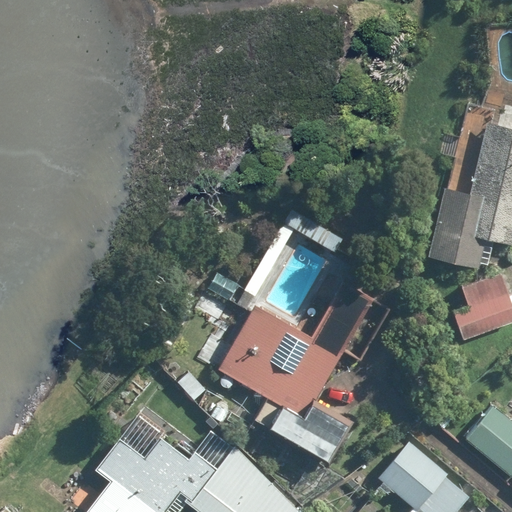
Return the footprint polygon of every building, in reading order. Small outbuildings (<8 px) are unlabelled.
[(440,187),(425,258),(476,269),(482,241),(511,247),(511,129),(484,123),(469,194),(440,187)] [(293,231),(280,223),(240,290),(253,298),(293,231)] [(238,284),(215,271),(204,291),(227,303),(238,284)] [(511,321),(511,311),(498,273),(443,293),(460,341),(511,321)] [(309,407),(368,300),(339,283),(311,335),(252,303),(215,371),(277,405),(262,432),(321,464),(342,425),(309,407)] [(204,389),(185,370),(173,382),(192,401),(204,389)] [(511,477),(511,422),(490,406),(462,444),(510,481),(511,477)] [(83,511),(178,511),(184,505),(193,511),(294,511),(296,511),(211,429),(187,460),(161,440),(166,434),(138,412),(94,468),(108,480),(83,511)] [(443,475),(405,442),(375,478),(413,510),(442,477),(443,475)] [(454,511),(466,498),(442,477),(413,510),(411,511),(454,511)]
